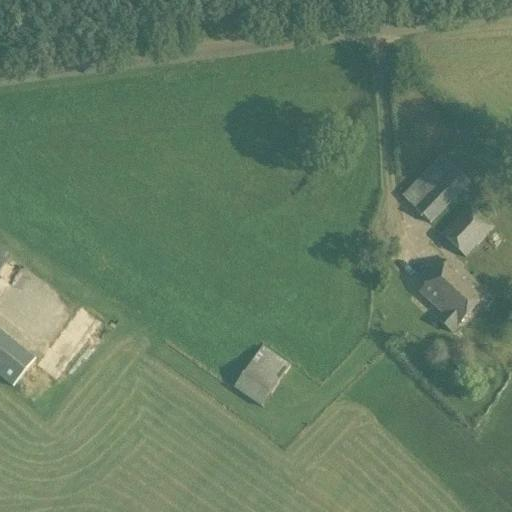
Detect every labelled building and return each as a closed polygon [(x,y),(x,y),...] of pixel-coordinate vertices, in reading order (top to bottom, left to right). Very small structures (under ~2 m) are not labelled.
[(430,226),(470,185),(441,157),(402,199),(430,226)] [(469,207),(441,236),(466,261),(494,230),(469,207)] [(0,250),(0,272),(10,258),(0,250)] [(443,317),(438,322),(452,335),(488,297),(451,262),(420,296),(443,317)] [(41,366),(62,381),(106,322),(86,307),(41,366)] [(0,378),(13,389),(35,361),(0,333),(0,378)] [(233,391),(262,411),(290,368),(262,349),(233,391)]
